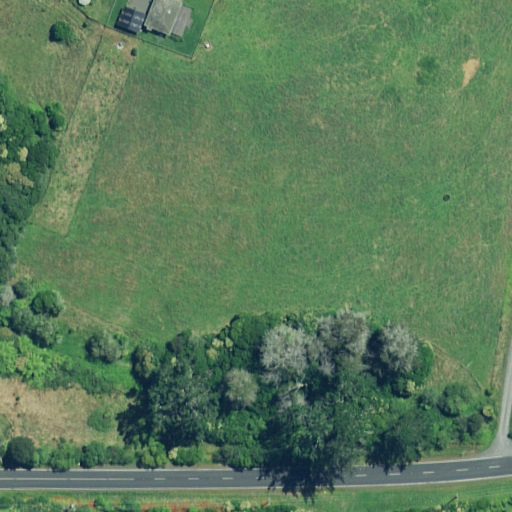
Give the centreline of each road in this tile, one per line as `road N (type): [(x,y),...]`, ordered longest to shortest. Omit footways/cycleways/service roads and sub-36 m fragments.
road 1 (tertiary): [(0,478),(362,475),(511,464)]
road 2 (unknown): [(493,466),(511,344)]
